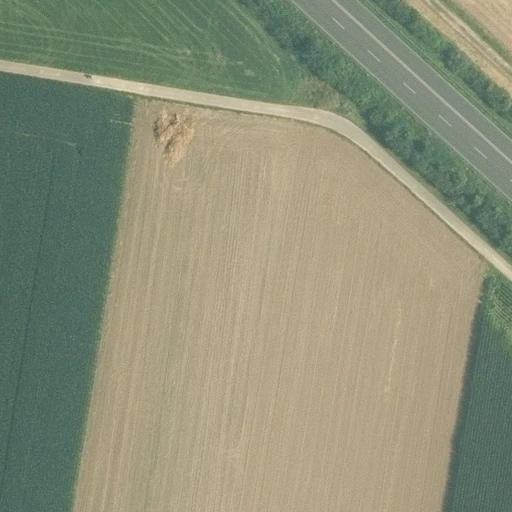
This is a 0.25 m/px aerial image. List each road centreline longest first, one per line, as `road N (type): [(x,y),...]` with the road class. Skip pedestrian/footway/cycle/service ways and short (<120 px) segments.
road 1 (track): [(511,278),(339,127),(0,71)]
road 2 (trunk): [(318,0),(511,177)]
